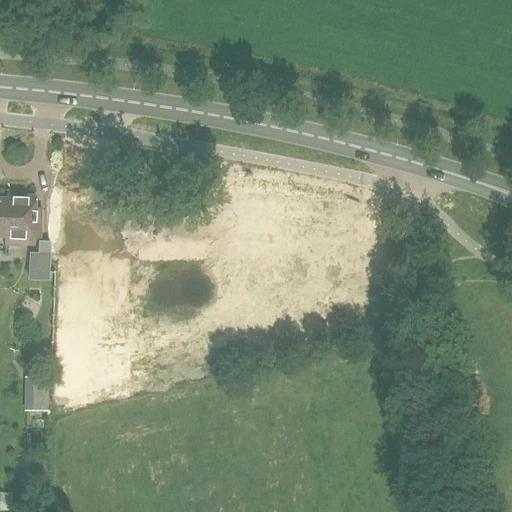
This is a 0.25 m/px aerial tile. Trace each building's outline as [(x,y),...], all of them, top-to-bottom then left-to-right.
[(210,263),(252,270),(260,221),(332,232),(338,196),(218,178),(214,209),(219,210),(210,263)] [(35,209),(36,197),(24,197),(24,193),(9,192),(8,192),(8,196),(8,200),(7,237),(6,237),(6,245),(7,245),(22,246),(30,238),(40,239),(41,209),(35,209)] [(8,200),(0,200),(0,236),(6,237),(7,237),(8,200)] [(40,244),(39,254),(51,254),(52,245),(40,244)] [(125,396),(129,253),(59,251),(55,394),(125,396)] [(203,280),(144,279),(144,314),(202,315),(203,280)] [(137,364),(197,365),(198,330),(138,329),(137,364)] [(26,379),(26,388),(48,388),(48,380),(26,379)]
